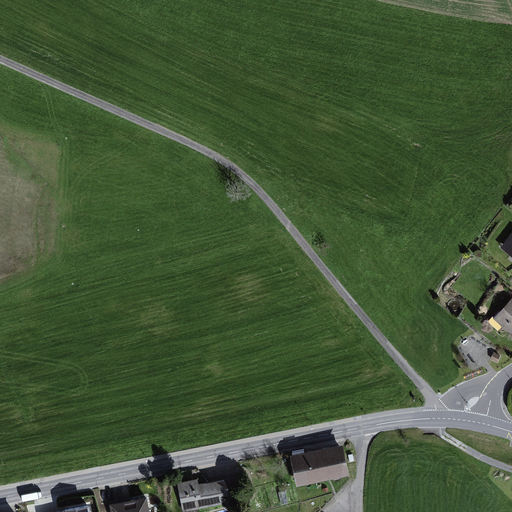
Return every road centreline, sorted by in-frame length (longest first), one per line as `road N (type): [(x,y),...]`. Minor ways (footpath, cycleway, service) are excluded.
road 1 (track): [(0,58),(230,162),(436,400),(436,419)]
road 2 (tertiary): [(0,498),(403,420),(484,424)]
